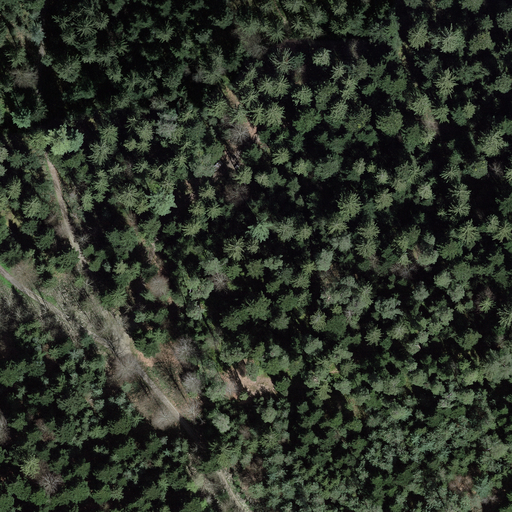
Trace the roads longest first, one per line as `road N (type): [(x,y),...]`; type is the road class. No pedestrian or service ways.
road 1 (track): [(511,146),(360,107),(322,114),(196,190),(160,232),(126,355),(62,219),(35,0)]
road 2 (track): [(0,270),(126,355),(240,511)]
